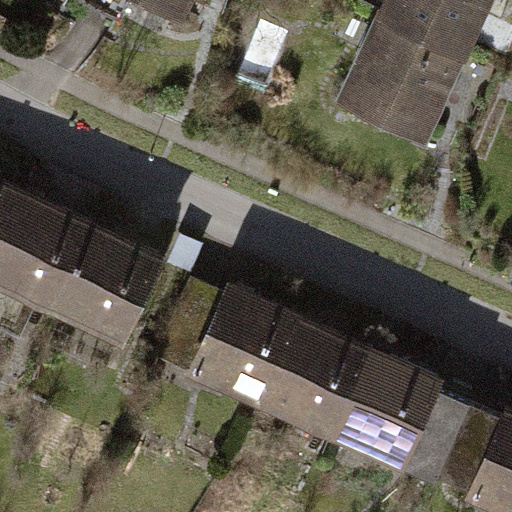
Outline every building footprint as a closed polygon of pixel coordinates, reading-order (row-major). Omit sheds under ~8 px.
[(83,0),(133,25),(145,0),(170,0),(192,11),(197,0),(83,0)] [(389,0),(387,5),(478,46),(499,0),(389,0)] [(387,5),(346,93),(436,135),(478,46),(387,5)] [(0,243),(30,181),(0,167),(0,243)] [(97,214),(30,181),(0,243),(0,278),(53,304),(97,214)] [(167,247),(97,214),(53,304),(123,338),(167,247)] [(240,286),(205,270),(168,350),(202,367),(240,286)] [(316,309),(245,276),(240,286),(202,367),(273,399),(316,309)] [(386,342),(316,309),(273,399),(344,432),(386,342)] [(453,372),(386,342),(344,432),(410,463),(448,383),(453,372)] [(482,399),(448,383),(410,463),(445,479),(482,399)] [(511,425),(511,412),(482,399),(445,479),(480,495),(511,425)] [(511,425),(480,495),(511,510),(511,425)]
